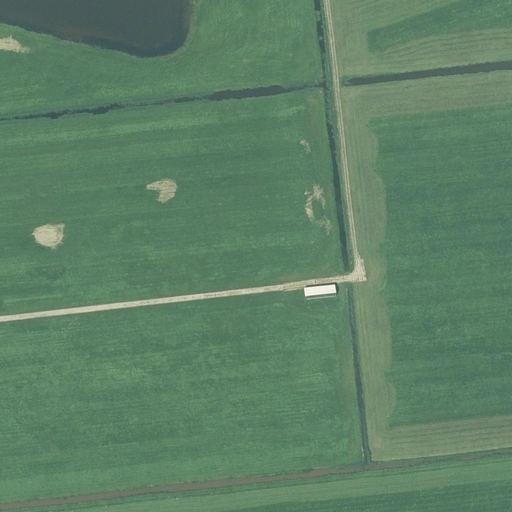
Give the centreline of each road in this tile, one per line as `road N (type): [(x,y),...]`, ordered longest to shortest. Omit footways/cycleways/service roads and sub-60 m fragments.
road 1 (unclassified): [(0,316),(356,277)]
road 2 (track): [(356,277),(327,0)]
